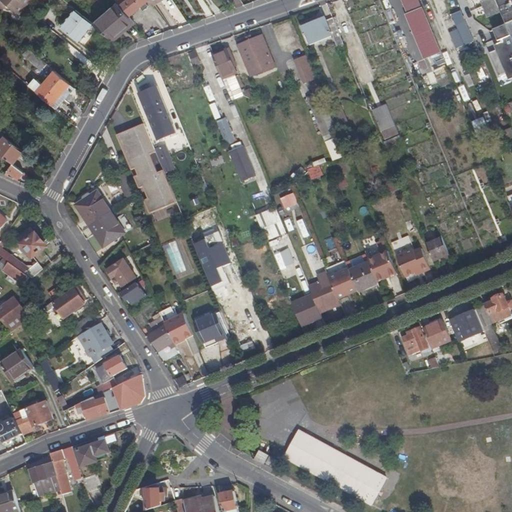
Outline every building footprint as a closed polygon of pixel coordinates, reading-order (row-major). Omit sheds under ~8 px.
[(20,14),(31,0),(0,0),(0,2),(0,3),(0,8),(13,8),(20,14)] [(115,0),(116,0),(118,3),(129,16),(148,0),(115,0)] [(414,0),(408,0),(402,3),(412,26),(425,20),(414,0)] [(480,0),(486,13),(499,7),(496,0),(480,0)] [(511,11),(511,0),(496,0),(499,7),(503,16),(511,11)] [(94,24),(113,40),(134,22),(129,16),(118,3),(94,24)] [(79,41),(93,24),(75,10),(61,27),(79,41)] [(462,11),(452,15),(457,30),(450,32),(456,50),(474,43),(462,11)] [(511,21),(511,11),(503,16),(506,24),(511,21)] [(341,36),(333,18),(327,20),(326,18),(316,22),(323,38),(332,34),(334,38),(341,36)] [(323,38),(316,22),(303,27),(306,34),(305,35),(309,44),(310,44),(310,43),(312,42),(323,38)] [(511,36),(507,24),(494,30),(498,41),(501,40),(503,43),(497,46),(498,49),(489,53),(499,77),(508,73),(510,79),(511,77),(511,36)] [(288,50),(300,46),(296,35),(284,39),(288,50)] [(262,36),(253,39),(261,57),(269,53),(262,36)] [(345,45),(341,36),(334,38),(338,48),(345,45)] [(261,57),(253,39),(239,45),(247,62),(261,57)] [(37,68),(43,60),(24,44),(18,52),(37,68)] [(226,49),(213,54),(223,78),(227,76),(236,72),(226,49)] [(307,55),(294,60),(304,86),(317,80),(307,55)] [(261,57),(247,62),(248,67),(262,61),(261,57)] [(451,69),(457,82),(462,80),(456,66),(451,69)] [(43,84),(58,98),(71,83),(52,67),(50,70),(52,73),(43,84)] [(37,92),(52,105),(58,98),(43,84),(37,92)] [(139,92),(160,144),(178,137),(157,85),(139,92)] [(458,88),(465,101),(470,99),(464,85),(458,88)] [(396,125),(388,106),(372,112),(381,132),(381,131),(396,125)] [(287,166),(309,160),(296,117),(275,123),(287,166)] [(479,140),(491,135),(483,117),(471,122),(479,140)] [(227,118),(218,121),(227,146),(236,143),(227,118)] [(144,125),(118,136),(132,170),(136,168),(139,174),(136,176),(140,185),(143,183),(149,198),(146,200),(151,213),(177,203),(163,170),(158,172),(151,155),(156,154),(144,125)] [(400,134),(396,125),(381,131),(385,140),(400,134)] [(400,136),(385,142),(388,149),(403,142),(400,136)] [(0,143),(0,153),(14,164),(14,163),(24,151),(6,137),(0,143)] [(330,161),(341,159),(339,139),(328,141),(330,161)] [(166,145),(156,149),(166,172),(175,168),(166,145)] [(244,147),(230,152),(242,181),(256,175),(244,147)] [(487,163),(481,166),(483,171),(490,168),(487,163)] [(5,175),(8,176),(11,172),(20,179),(23,174),(26,176),(27,175),(14,164),(5,175)] [(324,175),(320,165),(308,170),(312,180),(324,175)] [(127,197),(135,193),(126,171),(118,174),(127,197)] [(77,205),(104,246),(126,232),(99,191),(77,205)] [(298,203),(294,194),(282,199),(286,208),(297,204),(298,203)] [(223,200),(225,207),(236,204),(234,197),(223,200)] [(276,208),(257,216),(268,241),(286,233),(276,208)] [(211,212),(194,220),(199,232),(217,224),(211,212)] [(290,219),(285,221),(289,232),(295,230),(290,219)] [(303,219),(297,221),(304,238),(310,236),(303,219)] [(32,229),(19,238),(24,244),(23,245),(34,258),(48,247),(37,234),(36,234),(32,229)] [(280,237),(269,242),(271,247),(282,243),(280,237)] [(427,244),(434,261),(450,254),(443,237),(427,244)] [(233,249),(228,251),(233,266),(238,264),(233,249)] [(422,270),(423,273),(431,269),(422,249),(415,252),(414,249),(412,250),(421,271),(422,270)] [(406,277),(415,273),(421,271),(412,250),(398,256),(406,277)] [(370,263),(379,282),(387,278),(387,277),(398,272),(389,252),(369,260),(370,263)] [(367,255),(347,263),(350,271),(370,263),(369,260),(367,255)] [(33,279),(43,270),(38,263),(30,270),(12,256),(8,261),(33,279)] [(24,286),(29,278),(9,263),(3,259),(0,263),(0,268),(3,271),(24,286)] [(109,270),(114,279),(117,276),(120,281),(124,287),(138,278),(125,259),(109,270)] [(339,299),(359,290),(350,271),(347,263),(347,262),(327,271),(327,272),(339,299)] [(359,290),(359,292),(364,290),(379,284),(379,282),(370,263),(350,271),(359,290)] [(327,310),(341,304),(339,299),(327,272),(326,272),(318,275),(320,281),(317,282),(327,310)] [(228,278),(232,291),(247,287),(242,273),(228,278)] [(141,288),(146,285),(144,279),(138,283),(141,288)] [(313,294),(320,312),(327,310),(317,282),(309,285),(313,294)] [(138,283),(123,293),(128,301),(131,299),(134,304),(146,296),(141,288),(138,283)] [(78,287),(75,289),(87,304),(89,302),(78,287)] [(73,291),(72,288),(43,310),(45,313),(47,312),(48,313),(57,306),(66,318),(87,304),(75,289),(73,291)] [(314,321),(322,317),(320,312),(313,294),(304,298),(314,321)] [(495,300),(476,308),(476,309),(484,328),(492,346),(500,343),(492,323),(505,318),(506,321),(509,319),(507,317),(511,314),(511,312),(510,308),(511,307),(511,301),(511,300),(508,302),(505,294),(495,298),(495,300)] [(0,341),(2,340),(0,337),(0,320),(2,319),(12,332),(31,317),(16,298),(0,309),(0,341)] [(293,302),(302,325),(314,321),(304,298),(293,302)] [(476,309),(451,320),(457,335),(478,326),(480,329),(484,328),(476,309)] [(192,330),(185,313),(165,322),(166,325),(175,342),(175,343),(194,335),(192,330)] [(226,335),(231,333),(226,321),(221,323),(216,313),(211,315),(207,317),(196,322),(204,342),(216,337),(217,341),(226,337),(226,335)] [(38,314),(23,325),(26,331),(43,320),(41,317),(38,314)] [(80,337),(97,324),(91,316),(74,328),(80,337)] [(231,333),(240,355),(251,351),(256,349),(252,341),(248,343),(241,346),(238,339),(245,336),(257,331),(252,318),(239,323),(234,325),(230,316),(225,319),(226,321),(231,333)] [(452,339),(444,320),(425,328),(433,347),(452,339)] [(105,358),(116,351),(113,346),(114,345),(103,324),(80,337),(93,357),(97,362),(105,358)] [(159,352),(175,342),(166,325),(149,336),(159,352)] [(420,326),(415,328),(416,332),(410,334),(403,337),(409,350),(420,345),(422,350),(429,347),(420,326)] [(480,358),(495,355),(493,348),(479,352),(480,358)] [(2,364),(13,382),(34,368),(22,351),(2,364)] [(104,393),(115,388),(119,386),(114,377),(128,369),(121,357),(112,362),(110,360),(106,363),(107,365),(97,370),(105,383),(101,386),(104,393)] [(438,358),(430,359),(431,368),(439,367),(438,358)] [(47,359),(41,363),(55,392),(65,385),(47,359)] [(147,397),(143,375),(129,382),(131,387),(125,390),(123,384),(119,386),(115,388),(121,405),(123,410),(143,403),(147,397)] [(72,427),(112,413),(110,408),(104,393),(69,410),(65,412),(72,427)] [(59,401),(65,412),(69,410),(64,398),(59,401)] [(31,428),(55,420),(48,402),(39,405),(38,402),(31,405),(33,407),(14,414),(16,418),(24,434),(24,435),(32,432),(31,428)] [(112,413),(123,410),(121,405),(110,408),(112,413)] [(5,443),(24,434),(16,418),(4,424),(4,425),(2,425),(0,426),(0,430),(0,431),(2,432),(0,433),(5,443)] [(117,441),(115,433),(89,441),(91,446),(77,451),(82,466),(97,461),(95,456),(106,452),(109,451),(107,444),(117,441)] [(389,477),(300,433),(287,459),(373,506),(389,477)] [(64,455),(63,450),(51,454),(53,463),(59,484),(68,482),(62,459),(60,459),(59,457),(64,455)] [(255,457),(264,463),(269,455),(260,450),(255,457)] [(108,458),(106,452),(95,456),(97,461),(108,458)] [(275,458),(270,456),(265,463),(271,466),(275,458)] [(82,478),(76,460),(71,461),(74,469),(73,470),(76,480),(82,478)] [(60,487),(59,484),(53,463),(30,470),(39,497),(55,492),(54,489),(60,487)] [(83,482),(87,492),(100,487),(95,474),(82,479),(83,482)] [(145,490),(146,510),(161,506),(160,501),(164,501),(164,495),(167,495),(167,489),(145,490)] [(235,491),(219,494),(224,511),(229,511),(229,510),(239,508),(235,491)] [(18,504),(14,493),(0,497),(0,511),(18,511),(21,511),(18,504)] [(202,497),(184,502),(186,511),(218,511),(214,497),(203,500),(202,497)] [(183,499),(175,501),(178,511),(186,511),(184,502),(183,499)]
